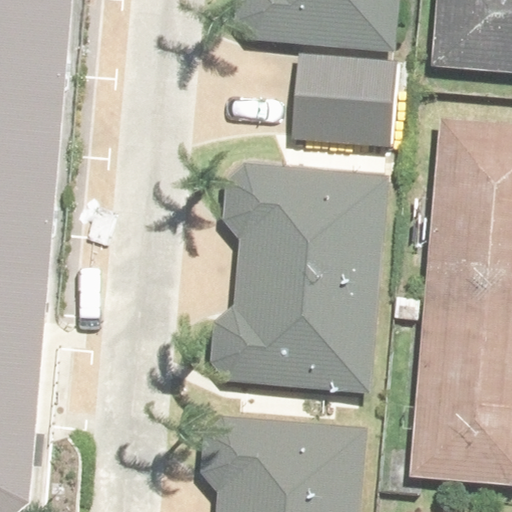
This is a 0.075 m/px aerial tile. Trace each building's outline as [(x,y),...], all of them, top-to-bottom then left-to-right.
[(0,0),(0,511),(50,511),(92,0),(0,0)] [(254,0),(253,10),(267,38),(416,50),(420,0),(254,0)] [(511,0),(441,0),(436,75),(511,79),(511,0)] [(313,63),(304,139),(405,151),(413,74),(313,63)] [(511,126),(448,121),(417,482),(511,489),(511,126)] [(222,369),(237,382),(384,394),(401,177),(253,166),(233,181),(231,219),(248,239),(246,308),(227,325),(222,369)] [(377,511),(383,430),(236,419),(215,434),(214,472),(231,492),(230,511),(377,511)]
